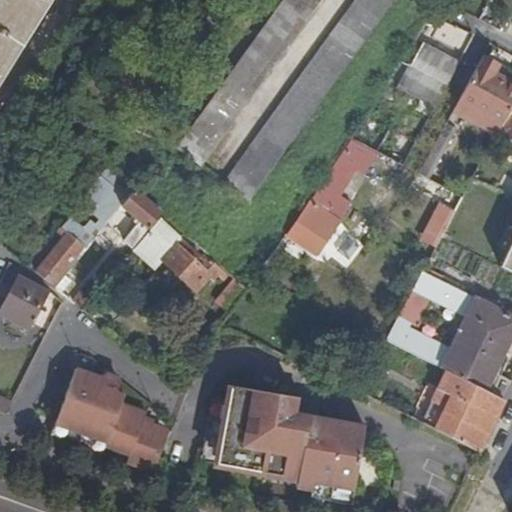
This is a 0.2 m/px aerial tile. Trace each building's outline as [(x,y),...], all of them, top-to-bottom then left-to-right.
[(0,0),(0,86),(54,0),(0,0)] [(323,0),(286,0),(177,152),(201,170),(323,0)] [(397,0),(361,0),(227,187),(250,205),(397,0)] [(425,49),(418,44),(390,87),(399,92),(412,70),(413,70),(425,49)] [(437,112),(462,67),(426,47),(425,49),(413,70),(412,70),(399,92),(437,112)] [(511,74),(485,60),(482,65),(498,73),(511,81),(511,78),(511,74)] [(482,65),(480,69),(461,104),(505,129),(511,115),(511,87),(495,78),(498,73),(482,65)] [(400,108),(387,100),(376,119),(389,126),(400,108)] [(56,112),(22,155),(30,161),(50,135),(74,158),(88,144),(56,112)] [(511,115),(505,129),(501,136),(511,141),(511,115)] [(418,147),(368,121),(353,143),(404,171),(405,171),(418,147)] [(342,160),(362,173),(393,190),(404,171),(353,143),(342,160)] [(342,160),(290,239),(319,258),(342,224),(325,213),(328,210),(336,215),(362,173),(342,160)] [(67,243),(39,277),(59,293),(124,211),(136,195),(139,193),(118,175),(111,185),(100,176),(84,197),(100,209),(95,216),(103,222),(98,228),(92,224),(85,232),(74,222),(61,238),(67,243)] [(438,252),(465,203),(421,180),(415,192),(442,208),(424,244),(438,252)] [(136,195),(124,211),(143,227),(128,246),(136,253),(164,217),(136,195)] [(218,279),(224,283),(227,279),(208,262),(209,261),(186,239),(183,243),(162,224),(137,253),(158,272),(165,264),(197,295),(211,281),(214,284),(218,279)] [(511,275),(511,252),(503,271),(511,275)] [(30,332),(51,294),(25,280),(28,275),(15,268),(0,296),(10,302),(3,317),(10,321),(21,327),(30,332)] [(468,321),(511,342),(511,319),(425,276),(415,294),(468,321)] [(21,327),(10,321),(7,327),(18,333),(21,327)] [(388,345),(449,375),(506,403),(511,390),(511,382),(497,375),(511,342),(468,321),(451,356),(397,329),(388,345)] [(112,378),(105,381),(79,372),(54,438),(156,477),(172,435),(146,425),(149,417),(125,408),(128,399),(120,396),(124,388),(122,382),(112,378)] [(343,386),(361,394),(368,382),(349,373),(343,386)] [(449,375),(425,427),(481,455),(506,403),(449,375)] [(299,402),(234,390),(231,404),(215,401),(203,465),(300,484),(299,492),(355,502),(368,431),(321,423),(296,418),(298,406),(299,402)] [(0,412),(8,416),(15,403),(0,396),(0,412)] [(318,410),(298,406),(296,418),(321,423),(322,416),(318,410)]
